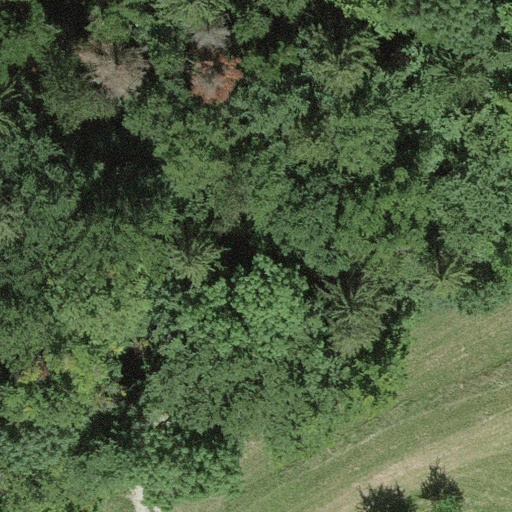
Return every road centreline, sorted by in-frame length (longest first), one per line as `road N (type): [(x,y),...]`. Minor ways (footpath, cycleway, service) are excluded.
road 1 (track): [(511,92),(467,93),(354,130),(187,206),(0,263)]
road 2 (track): [(180,511),(460,304),(511,250)]
road 3 (track): [(155,511),(140,469),(87,408)]
